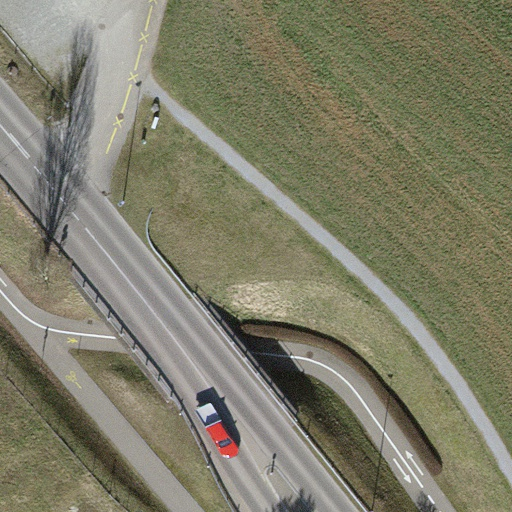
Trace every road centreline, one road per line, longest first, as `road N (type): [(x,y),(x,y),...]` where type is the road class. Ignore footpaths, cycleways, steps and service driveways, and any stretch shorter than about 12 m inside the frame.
road 1 (secondary): [(55,186),(236,413),(301,511)]
road 2 (unclassified): [(149,0),(82,164),(55,186)]
